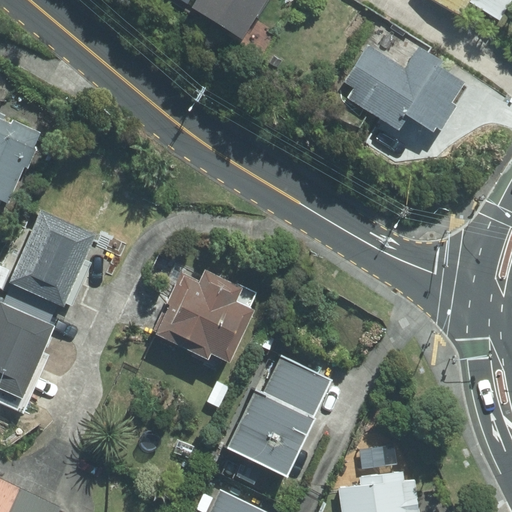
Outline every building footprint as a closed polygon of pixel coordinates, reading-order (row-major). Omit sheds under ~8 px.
[(182,0),(179,6),(227,37),(250,0),(182,0)] [(456,0),(425,0),(448,14),(456,0)] [(511,0),(459,0),(458,2),(486,20),(498,0),(510,0),(511,1),(511,0)] [(396,64),(363,43),(339,81),(348,87),(342,96),(389,126),(396,115),(424,133),(443,103),(438,100),(450,81),(427,67),(430,62),(407,47),(396,64)] [(34,134),(0,117),(0,198),(2,200),(34,134)] [(84,232),(30,207),(0,269),(0,279),(50,303),(84,232)] [(169,268),(140,329),(194,354),(197,346),(217,356),(249,290),(192,264),(186,276),(169,268)] [(43,324),(0,303),(0,390),(9,395),(43,324)] [(214,445),(270,472),(317,373),(269,350),(251,387),(243,384),(214,445)] [(353,482),(331,485),(333,511),(411,511),(408,476),(396,477),(395,468),(352,474),(353,482)] [(0,511),(40,511),(45,503),(0,480),(0,511)] [(249,511),(252,506),(205,484),(191,511),(249,511)]
